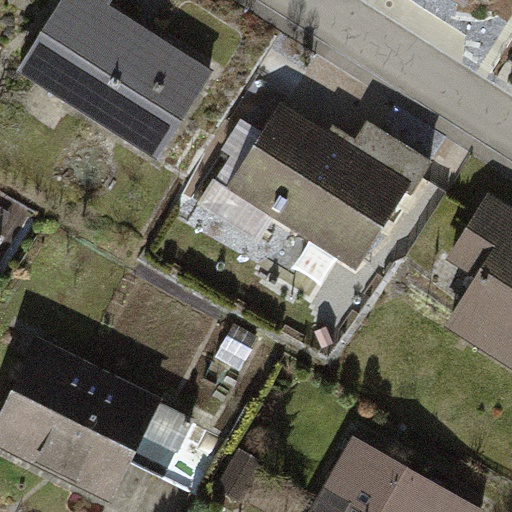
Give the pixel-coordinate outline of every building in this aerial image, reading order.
[(55,0),(46,15),(77,34),(44,86),(150,153),(203,70),(99,4),(101,0),(55,0)] [(266,203),(350,256),(395,185),(403,190),(422,160),(371,128),(352,158),(274,108),(228,180),(230,181),(232,178),(268,200),(266,203)] [(444,318),(511,360),(511,216),(480,197),(461,227),(491,246),(444,318)] [(149,402),(31,343),(0,404),(0,439),(104,491),(149,402)] [(472,511),(474,508),(348,436),(304,511),(472,511)] [(247,439),(223,481),(248,494),(271,452),(247,439)]
